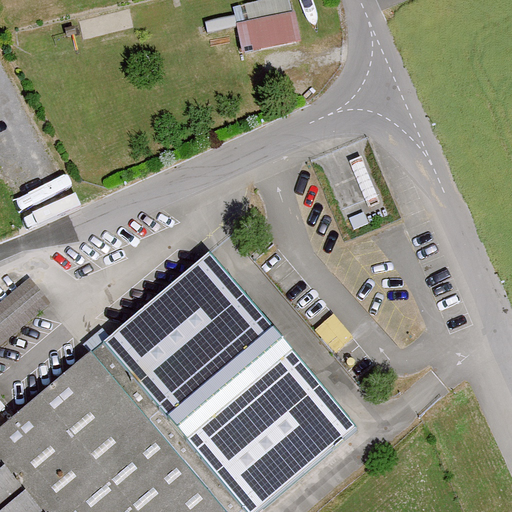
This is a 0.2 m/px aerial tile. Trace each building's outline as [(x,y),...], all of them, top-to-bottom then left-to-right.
[(248,0),(242,1),(245,17),(294,8),(292,0),(248,0)] [(238,56),(296,45),(290,13),(232,24),(238,56)] [(0,511),(256,511),(353,431),(200,255),(0,420),(0,511)] [(0,348),(52,305),(29,277),(0,301),(0,348)] [(337,313),(317,327),(334,349),(353,335),(337,313)] [(357,345),(339,359),(356,382),(375,367),(357,345)]
